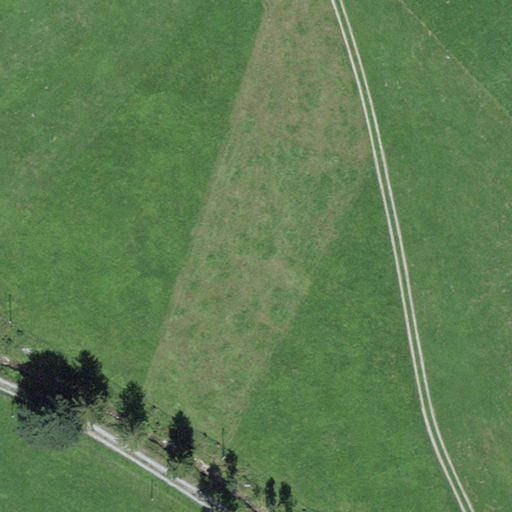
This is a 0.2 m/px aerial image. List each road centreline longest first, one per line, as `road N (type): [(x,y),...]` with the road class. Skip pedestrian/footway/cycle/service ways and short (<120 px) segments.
road 1 (track): [(336,0),(358,71),(426,407),(468,511)]
road 2 (track): [(0,387),(220,511)]
